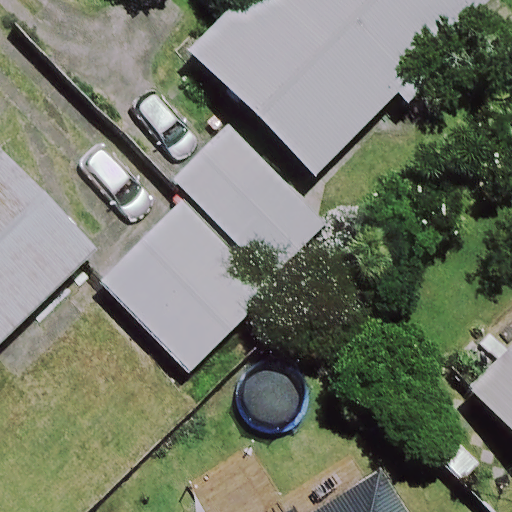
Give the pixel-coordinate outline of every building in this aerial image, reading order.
[(493,9),(484,0),(253,0),(191,63),(315,188),(493,9)] [(330,238),(228,137),(175,190),(189,203),(103,290),(191,378),(330,238)] [(0,348),(89,261),(0,170),(0,348)] [(511,318),(451,381),(511,439),(511,318)] [(37,511),(62,483),(23,449),(0,476),(0,511),(37,511)] [(395,511),(375,479),(324,511),(395,511)]
